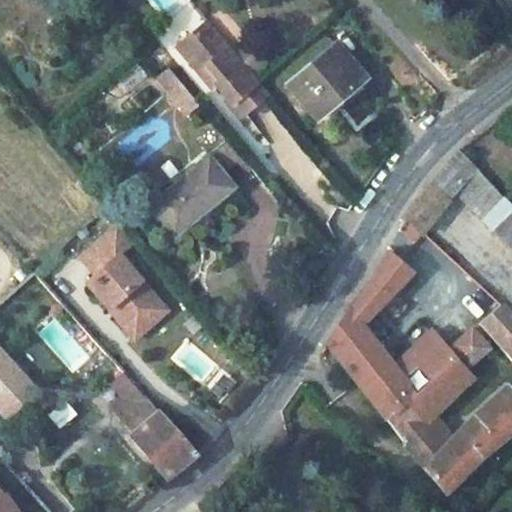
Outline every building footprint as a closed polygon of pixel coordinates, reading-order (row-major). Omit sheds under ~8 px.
[(181,48),(202,74),(210,67),(223,82),(218,86),(245,118),(271,96),(257,79),(251,71),(237,54),(211,24),(181,48)] [(237,54),(251,71),(264,61),(249,44),(237,54)] [(327,50),(279,89),(306,125),(355,84),(327,50)] [(169,65),(156,75),(188,113),(199,103),(169,65)] [(202,74),(215,89),(218,86),(223,82),(210,67),(202,74)] [(458,150),(431,182),(448,198),(474,166),(458,150)] [(207,153),(148,201),(173,232),(232,183),(207,153)] [(420,195),(405,219),(423,234),(458,194),(496,232),(511,217),(511,204),(474,166),(448,198),(431,182),(420,195)] [(136,241),(121,223),(85,253),(100,271),(85,283),(127,332),(160,304),(119,256),(136,241)] [(348,310),(325,348),(383,420),(456,358),(431,329),(396,364),(362,325),(412,272),(387,253),(386,256),(348,310)] [(511,317),(500,304),(480,321),(498,341),(511,356),(511,317)] [(52,315),(34,332),(73,373),(100,349),(77,324),(68,332),(52,315)] [(480,321),(453,344),(461,354),(488,331),(480,321)] [(488,331),(461,354),(471,364),(498,341),(488,331)] [(325,348),(322,354),(329,366),(326,369),(334,378),(343,371),(325,348)] [(0,349),(0,408),(9,419),(39,392),(0,349)] [(456,358),(383,420),(442,495),(484,454),(511,430),(511,383),(473,415),(451,439),(433,415),(471,376),(456,358)] [(138,388),(113,408),(136,432),(132,435),(168,477),(196,453),(138,388)] [(61,428),(78,414),(67,400),(50,414),(61,428)] [(0,511),(17,511),(4,493),(0,495),(0,511)]
